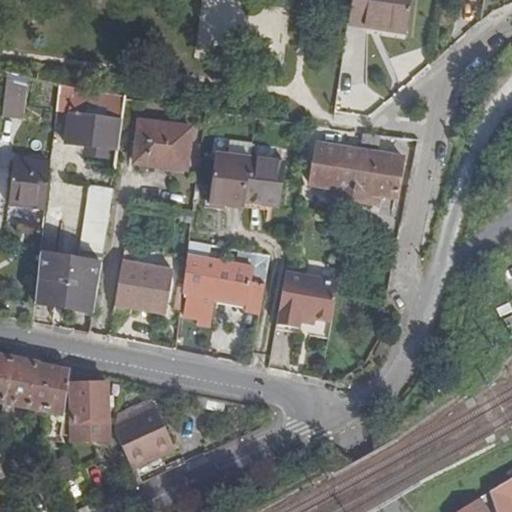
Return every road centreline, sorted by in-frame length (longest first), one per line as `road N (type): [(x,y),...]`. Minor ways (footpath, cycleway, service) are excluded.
road 1 (residential): [(511,18),(445,66),(408,257),(420,305),(400,371),(386,389),(339,415)]
road 2 (residential): [(339,415),(301,393),(0,336)]
road 3 (residential): [(132,511),(339,415)]
